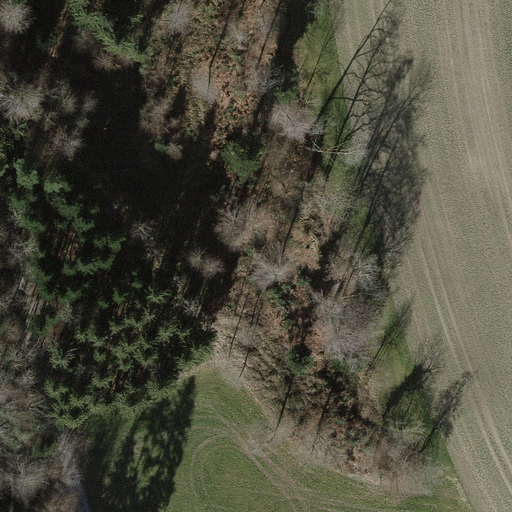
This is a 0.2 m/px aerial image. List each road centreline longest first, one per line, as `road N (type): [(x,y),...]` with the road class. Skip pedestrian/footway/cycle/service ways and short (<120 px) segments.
road 1 (track): [(0,66),(94,159),(207,382)]
road 2 (track): [(0,238),(86,511)]
